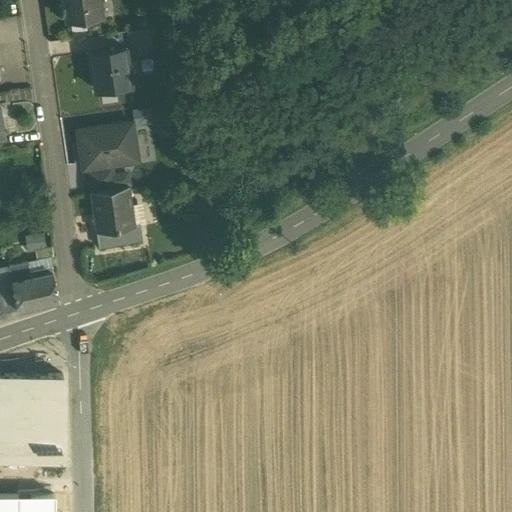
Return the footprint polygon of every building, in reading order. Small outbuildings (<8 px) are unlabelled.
[(99,0),(63,0),(66,23),(68,22),(100,18),(102,18),(99,0)] [(100,18),(68,22),(70,34),(102,30),(100,18)] [(148,28),(126,31),(129,48),(150,45),(148,28)] [(124,47),(90,52),(96,91),(100,90),(115,88),(130,86),(128,74),(126,61),(124,47)] [(135,60),(126,61),(128,74),(137,73),(135,60)] [(115,88),(100,90),(102,105),(118,103),(115,88)] [(131,122),(77,130),(83,168),(87,168),(111,164),(137,160),(131,122)] [(111,164),(87,168),(89,179),(112,176),(112,174),(111,164)] [(112,176),(89,179),(90,191),(126,186),(124,172),(112,174),(112,176)] [(126,186),(90,191),(96,232),(134,226),(134,225),(128,186),(126,186)] [(134,226),(96,232),(98,247),(142,241),(140,224),(134,225),(134,226)] [(43,231),(23,233),(24,248),(44,246),(43,231)] [(9,264),(12,280),(54,271),(50,255),(9,264)] [(59,300),(54,271),(12,280),(18,309),(59,300)] [(0,373),(0,458),(63,458),(62,373),(0,373)] [(0,511),(58,511),(58,492),(0,492),(0,511)]
